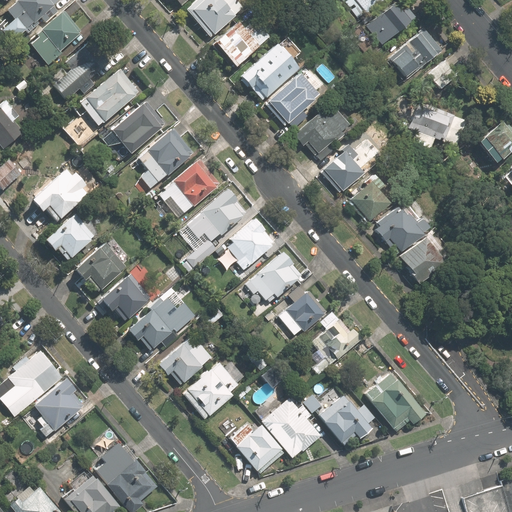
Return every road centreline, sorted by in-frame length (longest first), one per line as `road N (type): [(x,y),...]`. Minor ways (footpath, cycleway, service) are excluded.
road 1 (residential): [(483,443),(462,398),(116,0)]
road 2 (residential): [(0,243),(189,465),(216,511)]
road 3 (residential): [(483,443),(256,511)]
